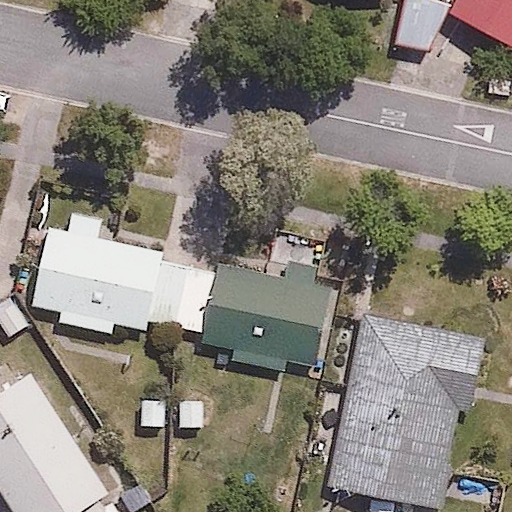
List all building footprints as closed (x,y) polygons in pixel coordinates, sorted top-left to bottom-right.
[(455,0),(409,0),(392,34),(430,52),(455,0)] [(511,0),(460,0),(456,8),(511,40),(511,0)] [(317,279),(321,259),(264,246),(260,266),(109,233),(115,207),(75,198),(69,224),(50,219),(31,302),(58,308),(55,323),(116,336),(119,322),(151,329),(155,312),(209,324),(206,341),(234,347),(232,358),(287,370),(289,359),(320,366),(339,284),(317,279)] [(477,409),(488,335),(362,316),(336,489),(442,505),(457,406),(477,409)] [(123,511),(32,363),(0,382),(0,485),(16,511),(123,511)] [(345,511),(304,502),(301,511),(345,511)]
